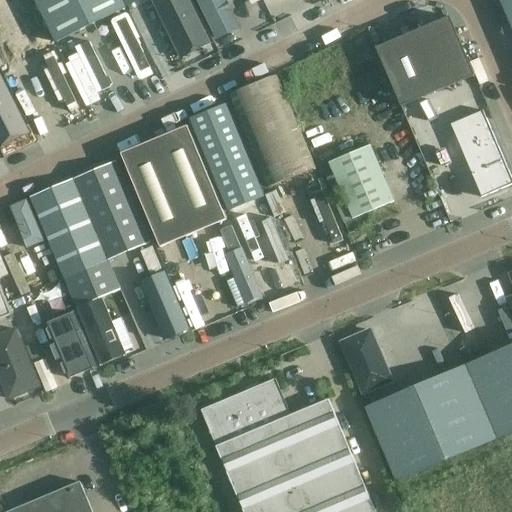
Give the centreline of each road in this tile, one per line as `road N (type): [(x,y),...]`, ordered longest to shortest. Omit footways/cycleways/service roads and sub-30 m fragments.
road 1 (unclassified): [(0,193),(393,0),(468,0),(511,104)]
road 2 (unclassified): [(0,446),(511,232)]
road 3 (unknown): [(479,246),(440,116)]
